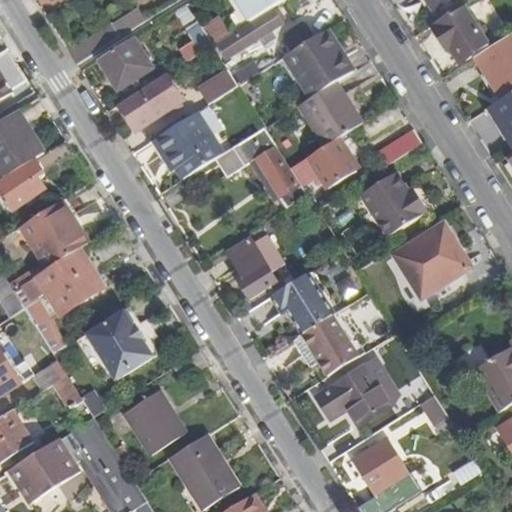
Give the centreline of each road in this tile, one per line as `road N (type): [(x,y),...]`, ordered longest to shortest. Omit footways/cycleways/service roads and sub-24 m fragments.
road 1 (residential): [(6,0),(333,511)]
road 2 (residential): [(511,236),(361,0)]
